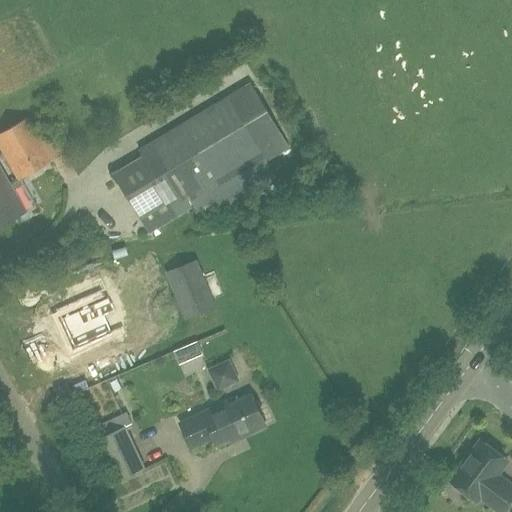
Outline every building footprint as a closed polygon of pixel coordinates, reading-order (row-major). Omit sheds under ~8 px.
[(276,178),(266,162),(289,147),(250,83),(137,150),(142,159),(114,176),(148,234),(191,208),(201,223),(276,178)] [(0,149),(18,181),(53,161),(28,118),(0,134),(0,149)] [(0,226),(24,213),(0,171),(0,226)] [(120,257),(115,242),(96,248),(83,251),(88,267),(100,263),(120,257)] [(187,323),(219,312),(214,296),(228,291),(222,274),(206,279),(200,265),(170,276),(187,323)] [(79,310),(61,318),(74,347),(108,332),(110,331),(103,316),(114,311),(108,297),(79,310)] [(229,358),(206,369),(217,392),(240,381),(229,358)] [(241,437),(265,426),(252,397),(229,407),(228,404),(181,425),(191,447),(213,437),(217,444),(240,433),(241,437)] [(120,480),(144,469),(125,427),(101,438),(120,480)] [(461,468),(450,481),(477,501),(479,497),(499,511),(503,511),(511,500),(511,486),(497,475),(507,461),(481,441),(472,452),(468,453),(460,463),(461,468)]
